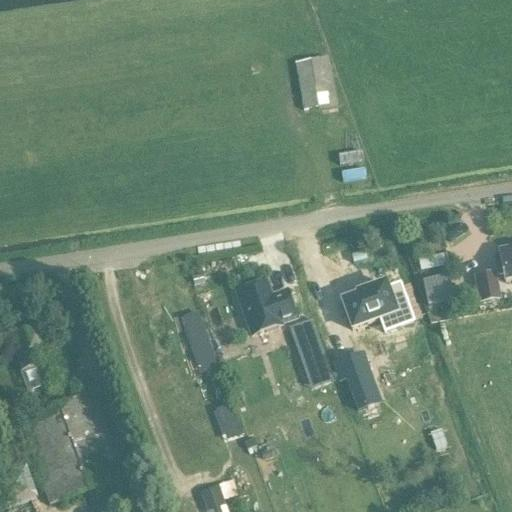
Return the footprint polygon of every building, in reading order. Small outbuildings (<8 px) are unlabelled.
[(328,59),(295,66),(304,114),(337,108),(328,59)] [(511,250),(499,253),(504,285),(511,283),(511,250)] [(494,275),(475,279),(479,305),(499,301),(494,275)] [(202,276),(192,279),(194,287),(204,285),(202,276)] [(447,278),(423,283),(428,308),(452,303),(447,278)] [(267,285),(236,295),(252,338),(282,328),(281,327),(297,322),(287,293),(277,297),(278,298),(272,301),(267,285)] [(358,299),(342,305),(352,333),(380,323),(385,336),(413,325),(400,287),(387,292),(385,287),(370,292),(361,295),(357,297),(358,299)] [(163,311),(129,324),(135,339),(138,347),(140,353),(141,355),(149,378),(150,377),(150,376),(151,375),(181,364),(182,366),(183,365),(163,311)] [(202,323),(187,328),(203,373),(218,368),(202,323)] [(313,323),(289,331),(295,346),(318,338),(313,323)] [(21,376),(39,369),(44,384),(59,379),(53,363),(48,365),(37,333),(10,343),(21,376)] [(363,365),(361,357),(346,363),(334,367),(352,416),(378,406),(363,365)] [(94,395),(19,422),(50,509),(124,481),(94,395)] [(32,465),(17,426),(0,431),(0,452),(8,474),(32,465)] [(227,511),(223,502),(219,488),(200,495),(206,511),(227,511)]
